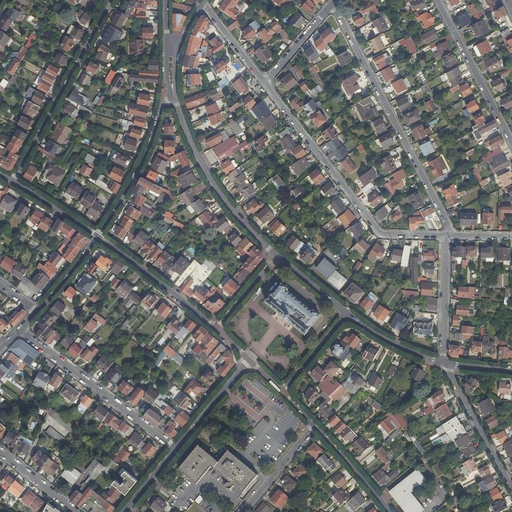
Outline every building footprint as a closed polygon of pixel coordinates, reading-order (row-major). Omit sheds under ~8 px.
[(125,10),(123,13),(129,17),(131,12),(132,12),(136,1),(133,0),(130,0),(127,11),(125,10)] [(233,8),(239,1),(238,0),(225,0),(220,8),(234,18),(239,13),(233,8)] [(309,13),(316,6),(308,0),(304,6),(302,5),(301,6),(309,13)] [(413,0),(408,3),(410,7),(417,3),(421,9),(426,7),(422,0),(413,0)] [(193,8),(193,7),(186,5),(173,2),(173,3),(173,7),(177,7),(177,12),(175,12),(174,13),(174,14),(174,29),(180,30),(187,17),(189,12),(193,8)] [(371,4),(351,14),(357,25),(362,22),(364,22),(364,21),(362,17),(361,18),(359,13),(361,12),(363,14),(374,9),(373,7),(375,5),(374,3),(371,4)] [(477,20),(482,17),(475,3),(470,6),(477,20)] [(491,6),(490,7),(493,12),(495,11),(498,9),(495,3),(491,6)] [(503,18),(508,15),(504,6),(501,8),(498,9),(495,11),(500,23),(504,21),(503,18)] [(5,16),(14,21),(20,13),(12,7),(5,16)] [(38,19),(44,24),(52,11),(46,7),(38,19)] [(140,9),(145,11),(145,9),(138,7),(136,14),(136,19),(145,19),(146,14),(139,14),(140,9)] [(85,13),(86,12),(81,10),(78,15),(83,17),(80,22),(85,25),(90,16),(85,13)] [(118,11),(111,23),(121,28),(126,18),(129,20),(130,17),(129,17),(123,13),(118,11)] [(466,11),(456,16),(462,28),(472,23),(466,11)] [(407,22),(418,16),(416,12),(405,18),(407,22)] [(417,18),(418,20),(420,20),(422,19),(426,27),(425,27),(426,28),(433,24),(432,22),(434,21),(431,13),(428,15),(427,12),(417,18)] [(301,25),(306,19),(298,13),(290,22),(297,29),(301,24),(301,25)] [(30,15),(27,20),(35,25),(39,21),(30,15)] [(5,16),(0,23),(0,26),(6,31),(13,21),(5,16)] [(193,33),(192,34),(202,37),(203,37),(205,39),(207,36),(210,33),(208,31),(206,33),(204,36),(203,35),(204,34),(202,34),(205,29),(207,31),(208,30),(214,26),(206,16),(202,16),(196,27),(194,29),(193,33)] [(379,18),(372,22),(374,25),(376,25),(380,32),(389,28),(382,16),(381,17),(379,18)] [(233,23),(228,28),(230,31),(240,23),(238,20),(233,23)] [(251,27),(243,33),(248,40),(256,34),(256,33),(258,32),(258,31),(262,28),(255,20),(249,25),(251,27)] [(472,26),(474,31),(478,38),(489,32),(483,20),(472,26)] [(279,27),(275,22),(270,26),(271,28),(265,33),(264,31),(260,34),(264,41),(275,33),(274,32),(275,30),(276,31),(277,30),(279,32),(281,30),(279,27)] [(74,40),(78,42),(84,32),(76,27),(71,25),(67,33),(71,35),(72,35),(70,38),(74,40)] [(111,25),(103,40),(110,44),(112,40),(118,43),(124,32),(111,25)] [(136,40),(143,40),(143,38),(153,38),(153,28),(143,28),(143,36),(136,36),(136,40)] [(329,28),(320,35),(322,37),(327,44),(336,37),(329,28)] [(503,38),(506,37),(511,34),(509,29),(500,33),(501,34),(503,38)] [(438,37),(434,30),(424,35),(425,36),(426,35),(430,42),(438,37)] [(4,47),(10,37),(1,31),(0,32),(0,43),(2,45),(4,47)] [(384,33),(380,36),(386,48),(390,45),(384,33)] [(202,37),(192,34),(187,53),(196,56),(205,58),(207,48),(200,45),(203,37),(202,37)] [(70,38),(67,36),(61,47),(68,51),(70,48),(71,49),(71,48),(72,48),(73,46),(73,45),(73,44),(72,44),(74,40),(70,38)] [(379,36),(369,41),(371,46),(372,45),(374,48),(376,53),(386,48),(379,36)] [(323,49),(328,46),(327,44),(322,37),(315,42),(321,51),(322,50),(322,51),(324,50),(323,49)] [(505,44),(507,47),(511,45),(511,39),(508,41),(506,37),(503,38),(505,44)] [(222,43),(222,42),(221,42),(219,40),(218,41),(216,38),(211,42),(212,44),(209,48),(211,50),(213,48),(214,48),(212,49),(215,52),(218,50),(219,51),(224,46),(223,44),(222,43)] [(406,40),(413,55),(417,52),(410,38),(406,40)] [(145,46),(145,40),(143,40),(136,40),(132,40),(132,55),(143,55),(143,46),(145,46)] [(477,46),(482,55),(492,50),(487,40),(477,46)] [(442,57),(452,52),(446,41),(436,46),(438,51),(433,54),(436,60),(442,57)] [(255,51),(254,52),(257,55),(258,54),(264,62),(273,55),(264,44),(255,51)] [(311,46),(304,52),(312,62),(319,57),(311,46)] [(480,57),(482,55),(477,46),(475,47),(474,48),(478,56),(480,57)] [(109,53),(100,48),(95,57),(104,62),(109,53)] [(247,52),(249,56),(254,52),(255,51),(253,48),(247,52)] [(63,65),(69,55),(60,50),(55,60),(63,65)] [(417,52),(413,55),(414,57),(415,59),(423,54),(421,50),(417,52)] [(351,61),(348,55),(346,51),(337,56),(339,61),(338,61),(339,63),(340,62),(342,66),(351,61)] [(458,63),(452,52),(442,57),(448,68),(458,63)] [(7,71),(13,75),(18,65),(23,58),(24,56),(20,53),(19,53),(7,71)] [(196,56),(187,53),(185,59),(198,63),(199,60),(196,59),(196,56)] [(375,59),(380,69),(387,65),(384,60),(385,59),(383,55),(375,59)] [(485,62),(491,72),(502,66),(497,56),(485,62)] [(198,63),(185,59),(183,65),(193,68),(194,65),(198,66),(198,63)] [(149,70),(158,71),(159,60),(149,60),(149,70)] [(225,70),(228,68),(223,61),(215,67),(216,67),(213,69),(217,76),(219,74),(223,79),(229,75),(225,70)] [(91,62),(85,72),(92,76),(94,73),(95,73),(99,66),(91,62)] [(297,64),(293,67),(302,79),(303,80),(307,77),(297,64)] [(46,72),(56,77),(59,70),(50,65),(46,72)] [(302,79),(293,67),(289,71),(290,73),(281,80),(288,90),(302,79)] [(392,70),(390,67),(384,70),(381,71),(382,74),(387,83),(396,78),(394,74),(392,70)] [(458,67),(444,75),(447,82),(460,75),(462,74),(458,67)] [(426,80),(420,69),(418,70),(423,81),(426,80)] [(43,79),(52,84),(56,77),(46,72),(43,79)] [(84,73),(82,76),(79,82),(85,86),(88,81),(88,80),(90,77),(84,73)] [(130,80),(157,82),(158,77),(140,75),(138,75),(137,75),(131,74),(130,80)] [(190,74),(186,74),(186,87),(196,85),(196,84),(201,83),(200,74),(190,74)] [(125,80),(118,75),(108,92),(113,94),(116,88),(119,90),(125,80)] [(361,91),(357,84),(355,80),(358,79),(356,75),(343,81),(346,85),(350,93),(353,92),(354,94),(361,91)] [(460,75),(447,82),(448,83),(451,89),(457,86),(464,82),(462,79),(460,75)] [(104,83),(109,85),(113,79),(108,76),(104,83)] [(246,96),(252,91),(249,87),(241,77),(237,81),(241,86),(239,87),(246,96)] [(505,86),(504,85),(501,78),(494,82),(498,91),(506,87),(506,85),(505,86)] [(41,91),(49,95),(50,92),(48,91),(52,84),(43,79),(39,85),(43,88),(41,91)] [(399,80),(385,87),(386,90),(390,88),(401,82),(399,80)] [(306,91),(310,89),(304,82),(300,85),(305,92),(306,91)] [(401,84),(401,82),(390,88),(394,97),(407,90),(406,87),(402,89),(399,84),(401,84)] [(435,97),(428,83),(421,87),(425,93),(429,91),(433,98),(434,98),(435,97)] [(460,87),(465,96),(473,92),(468,83),(460,87)] [(351,96),(354,94),(353,92),(350,93),(346,85),(343,87),(347,95),(348,95),(348,96),(349,96),(350,96),(351,96)] [(315,96),(316,97),(325,90),(322,86),(313,93),(315,96)] [(221,92),(221,91),(220,88),(211,91),(214,100),(220,98),(219,95),(221,94),(221,92)] [(310,96),(312,99),(315,96),(313,93),(310,89),(306,91),(310,96)] [(74,90),(69,99),(78,104),(83,97),(78,94),(79,93),(74,90)] [(37,91),(32,100),(40,105),(46,96),(37,91)] [(197,95),(186,99),(189,106),(189,107),(206,101),(204,95),(205,94),(205,93),(205,92),(197,94),(197,95)] [(509,97),(507,92),(500,96),(507,109),(511,106),(511,101),(509,96),(509,97)] [(140,94),(138,103),(148,106),(150,96),(140,94)] [(288,99),(295,107),(301,102),(294,94),(288,99)] [(249,109),(257,103),(250,95),(243,101),(249,109)] [(99,100),(97,105),(100,105),(105,96),(102,96),(102,97),(99,100)] [(303,101),(306,105),(312,99),(310,96),(303,101)] [(370,96),(351,106),(352,108),(357,106),(364,121),(379,114),(376,108),(369,111),(368,110),(365,111),(363,106),(372,101),(370,96)] [(411,106),(406,97),(397,102),(402,111),(411,106)] [(306,112),(309,116),(320,108),(313,99),(312,99),(306,105),(303,107),(305,109),(307,110),(308,111),(306,112)] [(431,100),(426,102),(430,111),(435,108),(431,101),(431,100)] [(472,114),(476,112),(475,110),(479,108),(475,100),(471,103),(470,102),(468,103),(469,104),(467,106),(471,112),(472,114)] [(271,113),(262,101),(252,109),(261,120),(270,113),(271,113)] [(295,107),(298,111),(298,110),(306,105),(303,101),(301,102),(295,107)] [(39,107),(30,102),(25,112),(33,116),(34,113),(36,114),(39,107)] [(239,102),(229,109),(231,112),(239,105),(238,104),(239,103),(239,102)] [(68,104),(63,114),(70,118),(75,109),(70,106),(70,105),(68,104)] [(207,108),(210,116),(220,113),(217,104),(213,105),(212,106),(207,108)] [(136,116),(137,116),(138,116),(146,118),(149,108),(140,106),(139,110),(135,109),(134,115),(136,116)] [(405,116),(409,125),(421,118),(417,110),(405,116)] [(134,115),(118,111),(118,113),(136,118),(134,123),(118,119),(118,121),(133,126),(134,124),(143,127),(145,120),(136,117),(136,116),(134,115)] [(319,127),(327,120),(320,111),(311,117),(312,117),(311,118),(313,121),(314,120),(319,127)] [(220,113),(210,116),(213,125),(224,121),(221,112),(220,113)] [(270,113),(261,120),(269,131),(278,124),(270,113)] [(480,128),(486,125),(483,119),(485,118),(482,113),(474,117),(480,128)] [(20,115),(16,123),(27,129),(32,121),(20,115)] [(375,133),(377,136),(387,131),(383,122),(382,120),(381,119),(374,123),(378,131),(375,133)] [(429,128),(438,123),(437,120),(427,125),(429,128)] [(497,126),(495,120),(486,125),(480,128),(473,131),(478,140),(483,137),(482,134),(497,126)] [(244,132),(236,121),(230,123),(238,135),(243,132),(244,132)] [(70,128),(58,122),(54,130),(57,131),(53,139),(62,144),(70,128)] [(412,130),(415,135),(425,130),(422,125),(412,130)] [(452,129),(450,125),(439,132),(440,135),(452,129)] [(326,138),(329,142),(336,138),(339,136),(332,126),(324,132),(327,137),(326,138)] [(138,138),(139,138),(142,131),(133,128),(130,134),(125,132),(124,134),(130,137),(130,135),(138,138)] [(279,134),(282,139),(290,133),(287,129),(279,134)] [(27,134),(18,130),(15,136),(24,141),(26,137),(26,136),(27,134)] [(425,130),(415,135),(417,139),(427,134),(425,130)] [(224,142),(229,139),(225,131),(220,133),(220,134),(207,140),(209,145),(211,144),(212,146),(220,142),(219,140),(222,138),(224,142)] [(393,137),(391,137),(389,133),(379,138),(384,148),(388,146),(388,144),(393,141),(394,140),(393,137)] [(137,142),(138,138),(130,135),(130,137),(129,138),(128,138),(124,147),(125,147),(124,149),(127,150),(128,149),(134,151),(137,142)] [(504,144),(500,135),(490,140),(493,145),(491,145),(494,151),(500,148),(499,146),(504,144)] [(15,136),(11,143),(19,147),(21,145),(24,141),(15,136)] [(288,150),(295,145),(289,136),(282,141),(288,150)] [(224,142),(213,148),(214,151),(220,162),(237,152),(239,150),(250,144),(251,143),(248,139),(239,145),(235,137),(229,139),(224,142)] [(374,137),(365,142),(367,146),(373,143),(376,141),(374,137)] [(342,147),(336,138),(329,142),(328,143),(334,152),(342,147)] [(259,152),(265,148),(259,139),(255,142),(258,147),(256,148),(259,152)] [(165,153),(174,153),(175,140),(166,140),(165,153)] [(426,156),(436,151),(430,141),(420,146),(426,156)] [(11,143),(10,142),(7,149),(11,151),(15,154),(19,147),(11,143)] [(250,144),(239,150),(241,154),(252,147),(250,144)] [(357,147),(361,153),(366,150),(362,144),(357,147)] [(298,159),(306,154),(300,145),(292,150),(298,159)] [(342,147),(334,152),(339,161),(349,154),(343,146),(342,147)] [(47,155),(49,152),(39,147),(37,150),(47,155)] [(491,158),(502,152),(500,149),(489,155),(491,158)] [(190,163),(184,150),(171,156),(171,162),(174,160),(179,158),(183,167),(190,163)] [(0,160),(0,165),(9,171),(12,170),(20,156),(15,154),(11,151),(7,159),(4,157),(5,155),(3,155),(0,160)] [(54,164),(58,158),(49,152),(47,155),(45,158),(54,164)] [(112,160),(126,167),(130,159),(116,152),(112,160)] [(171,156),(159,152),(158,155),(171,162),(171,156)] [(88,153),(85,160),(91,164),(95,157),(88,153)] [(492,158),(494,163),(492,165),(495,172),(505,167),(510,165),(506,157),(505,158),(502,153),(492,158)] [(388,173),(397,168),(390,155),(379,161),(383,168),(385,167),(388,173)] [(152,167),(163,172),(164,170),(166,167),(165,167),(167,162),(157,157),(152,167)] [(304,157),(291,165),(297,175),(310,167),(304,157)] [(440,167),(444,165),(440,157),(429,163),(433,171),(440,167)] [(350,174),(357,169),(349,158),(342,163),(350,174)] [(227,173),(235,168),(230,160),(222,165),(227,173)] [(92,169),(84,164),(80,171),(88,176),(92,169)] [(119,168),(113,164),(111,167),(114,169),(109,177),(112,178),(113,177),(116,179),(120,181),(125,172),(121,170),(121,169),(119,168)] [(65,173),(50,165),(44,175),(46,177),(46,178),(58,185),(65,173)] [(446,168),(444,165),(440,167),(433,171),(437,178),(444,174),(442,171),(446,168)] [(36,173),(38,170),(31,166),(31,167),(30,167),(24,176),(32,181),(36,173)] [(179,168),(171,173),(171,179),(182,174),(179,168)] [(320,182),(322,185),(327,181),(324,178),(325,177),(323,175),(322,175),(320,172),(319,170),(318,170),(317,169),(309,175),(310,176),(309,177),(308,176),(306,177),(307,178),(309,181),(312,179),(317,185),(320,182)] [(375,173),(374,172),(372,169),(359,179),(365,185),(377,176),(375,173)] [(403,169),(393,174),(397,181),(392,183),(395,189),(404,184),(401,179),(407,176),(403,169)] [(155,182),(159,174),(150,170),(147,178),(155,182)] [(196,180),(190,170),(178,176),(183,186),(196,180)] [(235,170),(227,175),(232,181),(233,180),(238,186),(244,182),(246,180),(242,174),(239,176),(235,170)] [(507,184),(508,185),(511,183),(511,181),(509,176),(511,175),(510,173),(508,173),(508,172),(498,177),(503,186),(507,184)] [(277,173),(273,177),(268,181),(270,183),(275,179),(279,185),(277,187),(280,190),(282,189),(286,185),(277,173)] [(141,177),(138,182),(150,189),(160,194),(162,190),(163,187),(141,177)] [(386,178),(383,179),(386,184),(392,192),(395,198),(397,197),(398,197),(397,194),(396,195),(386,178)] [(116,193),(121,185),(115,182),(110,190),(116,193)] [(238,186),(236,187),(241,193),(242,192),(247,198),(255,192),(251,186),(248,188),(244,182),(238,186)] [(335,193),(336,195),(338,194),(330,183),(322,189),(329,197),(335,193)] [(371,189),(374,186),(371,183),(362,190),(365,193),(371,189)] [(73,184),(69,191),(68,190),(65,195),(69,197),(68,198),(69,198),(71,195),(77,199),(82,190),(73,184)] [(138,184),(134,191),(139,194),(141,195),(143,190),(145,191),(146,189),(138,184)] [(444,191),(448,199),(455,195),(458,193),(454,185),(450,187),(451,188),(444,191)] [(508,185),(503,188),(505,191),(508,190),(511,196),(508,197),(511,202),(511,186),(509,188),(508,185)] [(162,195),(171,200),(171,197),(171,191),(168,190),(163,187),(162,190),(168,193),(168,195),(163,193),(162,195)] [(180,194),(188,206),(190,205),(192,204),(196,201),(193,196),(192,194),(193,193),(194,192),(192,187),(181,194),(180,194)] [(291,191),(294,196),(296,197),(298,196),(298,195),(298,194),(299,195),(301,193),(301,192),(302,192),(298,188),(295,190),(295,189),(291,191)] [(149,192),(158,197),(160,194),(150,189),(149,192)] [(383,198),(382,199),(376,192),(368,198),(375,206),(384,200),(383,198)] [(415,209),(425,204),(418,192),(409,196),(415,209)] [(94,201),(95,199),(86,193),(80,203),(89,209),(94,201)] [(141,195),(139,194),(134,201),(140,205),(139,206),(141,207),(146,198),(141,195)] [(6,195),(0,205),(0,207),(7,212),(8,210),(10,211),(16,201),(6,195)] [(455,195),(448,199),(452,206),(459,203),(457,199),(455,195)] [(336,196),(325,204),(327,207),(331,204),(335,208),(336,207),(339,211),(341,213),(346,209),(344,207),(336,196)] [(192,204),(190,205),(199,216),(207,209),(210,207),(207,203),(204,205),(199,199),(196,201),(192,204)] [(261,206),(262,207),(265,205),(261,200),(258,203),(254,199),(247,206),(254,213),(261,206)] [(89,209),(87,213),(97,219),(103,209),(97,205),(98,204),(94,201),(89,209)] [(30,209),(22,204),(17,213),(25,218),(30,209)] [(384,207),(377,212),(382,219),(387,216),(389,212),(388,212),(391,209),(387,204),(384,207)] [(511,204),(499,204),(499,220),(503,220),(504,212),(511,212),(511,206),(511,207),(511,204)] [(419,211),(423,217),(434,212),(431,205),(419,211)] [(138,217),(142,212),(140,212),(139,211),(131,206),(127,213),(135,217),(136,216),(138,217)] [(142,212),(150,218),(153,213),(143,207),(140,212),(142,212)] [(271,218),(272,219),(275,216),(267,207),(258,215),(265,223),(269,219),(271,218)] [(207,209),(199,216),(208,228),(219,220),(215,215),(213,217),(207,209)] [(349,210),(339,218),(338,219),(341,223),(342,222),(345,226),(355,218),(349,210)] [(400,217),(402,216),(398,210),(395,212),(396,213),(392,216),(395,221),(400,217)] [(40,225),(45,216),(43,215),(44,213),(40,211),(39,213),(36,211),(31,219),(34,221),(36,223),(40,225)] [(418,211),(414,213),(417,217),(410,218),(411,229),(416,229),(416,225),(418,225),(418,222),(424,222),(418,211)] [(484,213),(483,225),(488,225),(488,224),(493,224),(494,213),(484,213)] [(461,214),(461,226),(469,226),(469,224),(477,224),(478,214),(461,214)] [(40,225),(39,226),(47,231),(53,221),(45,216),(40,225)] [(124,219),(119,226),(127,231),(133,221),(126,216),(124,219)] [(221,232),(229,225),(223,218),(215,224),(221,232)] [(277,219),(269,226),(279,236),(286,228),(277,219)] [(64,222),(60,220),(54,231),(58,233),(58,232),(60,229),(64,222)] [(64,237),(66,238),(73,228),(64,222),(60,229),(64,232),(63,234),(64,234),(65,233),(66,234),(64,237)] [(358,222),(350,228),(356,236),(364,231),(358,222)] [(126,232),(127,231),(119,226),(115,232),(122,237),(125,233),(126,234),(127,232),(126,232)] [(67,239),(68,239),(76,230),(73,228),(66,238),(67,239)] [(232,229),(226,235),(229,238),(228,238),(236,246),(242,240),(235,232),(232,229)] [(341,229),(328,239),(330,243),(344,232),(341,229)] [(136,236),(134,239),(143,246),(150,237),(141,230),(136,236)] [(73,243),(81,249),(87,241),(86,237),(79,233),(76,237),(75,236),(74,238),(75,238),(72,242),(73,243)] [(305,247),(306,246),(294,235),(287,243),(290,245),(300,253),(305,247)] [(362,237),(354,246),(363,255),(371,246),(362,237)] [(255,246),(246,238),(239,245),(242,248),(241,249),(242,250),(243,249),(248,254),(255,246)] [(65,242),(58,250),(61,251),(69,240),(68,239),(67,239),(65,242)] [(145,251),(149,254),(156,246),(149,240),(143,247),(146,250),(145,251)] [(63,256),(71,262),(81,249),(73,243),(69,248),(68,247),(67,249),(68,249),(63,256)] [(374,247),(368,256),(374,260),(378,255),(381,257),(385,250),(380,247),(381,245),(376,243),(374,247)] [(163,251),(156,245),(156,246),(149,254),(156,260),(163,251)] [(289,247),(298,255),(299,255),(300,253),(290,245),(289,247)] [(402,261),(400,271),(402,271),(403,266),(407,267),(411,246),(405,245),(404,251),(402,261)] [(453,258),(462,258),(462,248),(457,248),(457,246),(454,245),(453,246),(453,258)] [(248,254),(240,263),(246,268),(250,271),(251,272),(263,258),(261,251),(255,246),(248,254)] [(300,253),(299,255),(306,261),(307,259),(311,262),(316,255),(317,254),(314,251),(315,250),(311,246),(308,249),(305,247),(300,253)] [(344,248),(339,252),(343,257),(348,252),(344,248)] [(468,248),(468,256),(477,256),(477,248),(468,248)] [(481,249),(481,258),(489,258),(487,262),(493,262),(493,258),(493,248),(489,248),(489,249),(481,249)] [(499,261),(511,261),(511,249),(496,248),(495,261),(495,267),(499,267),(499,261)] [(391,259),(402,261),(404,251),(393,249),(391,259)] [(165,251),(156,261),(163,266),(168,260),(171,256),(165,251)] [(419,254),(419,262),(429,262),(429,261),(434,261),(434,252),(429,251),(429,253),(424,253),(424,255),(421,255),(421,254),(419,254)] [(56,252),(48,261),(49,262),(58,268),(65,259),(58,254),(56,252)] [(6,256),(0,264),(0,265),(12,272),(17,264),(17,263),(6,256)] [(96,277),(102,281),(111,270),(115,264),(107,258),(106,259),(101,256),(95,264),(102,269),(96,277)] [(181,256),(177,261),(171,269),(181,276),(191,264),(181,256)] [(37,267),(41,271),(45,275),(50,278),(58,268),(49,262),(48,261),(45,258),(44,260),(47,263),(44,267),(39,263),(37,267)] [(316,268),(327,277),(336,266),(325,258),(316,268)] [(118,275),(126,265),(118,260),(115,264),(111,270),(115,273),(114,273),(116,274),(118,275)] [(168,260),(163,266),(169,271),(174,264),(177,261),(175,260),(173,263),(168,260)] [(181,276),(174,284),(185,292),(204,268),(194,260),(191,264),(181,276)] [(207,265),(213,271),(217,266),(211,261),(207,265)] [(359,261),(352,271),(356,275),(361,267),(363,264),(359,261)] [(379,263),(373,277),(378,278),(379,274),(382,267),(383,264),(379,263)] [(425,274),(434,274),(434,263),(425,263),(425,274)] [(17,264),(12,272),(11,273),(22,279),(24,275),(27,270),(17,264)] [(336,266),(327,277),(329,278),(337,268),(336,266)] [(204,268),(185,292),(190,297),(194,293),(199,287),(200,285),(205,280),(207,277),(211,273),(204,268)] [(234,277),(232,279),(239,285),(241,282),(250,271),(246,268),(237,279),(234,277)] [(340,290),(348,280),(336,270),(328,280),(340,290)] [(41,271),(32,281),(40,289),(41,289),(50,279),(45,275),(41,271)] [(91,280),(86,276),(85,275),(77,286),(86,294),(96,281),(92,278),(91,280)] [(32,281),(25,276),(20,281),(36,294),(40,289),(32,281)] [(116,288),(122,282),(116,277),(111,284),(116,288)] [(231,296),(240,285),(239,285),(232,279),(231,278),(223,289),(231,296)] [(272,293),(265,301),(305,334),(311,326),(320,315),(313,310),(312,311),(287,290),(288,289),(281,283),(272,294),(272,293)] [(356,303),(364,292),(354,283),(345,294),(356,303)] [(128,295),(132,290),(124,284),(120,290),(119,288),(117,290),(126,297),(128,295)] [(422,294),(432,295),(433,284),(423,284),(422,294)] [(72,298),(77,291),(71,286),(65,294),(72,298)] [(194,293),(205,303),(209,297),(212,293),(206,288),(204,291),(199,287),(194,293)] [(216,289),(213,292),(219,298),(224,292),(218,287),(216,289)] [(475,288),(469,287),(469,288),(460,287),(459,297),(468,298),(474,299),(475,288)] [(126,297),(125,299),(130,303),(133,300),(134,301),(133,302),(134,303),(135,302),(137,303),(141,298),(133,292),(129,297),(128,295),(126,297)] [(157,299),(149,292),(142,301),(150,308),(157,299)] [(367,297),(372,302),(377,296),(372,292),(367,297)] [(91,299),(95,302),(99,297),(95,294),(91,299)] [(374,303),(372,302),(367,297),(361,304),(368,310),(374,303)] [(225,303),(220,298),(216,302),(213,303),(209,300),(204,305),(208,308),(213,311),(218,310),(221,307),(225,303)] [(438,299),(429,298),(428,300),(425,300),(425,304),(426,304),(426,303),(428,303),(427,307),(427,309),(432,310),(432,309),(437,310),(438,299)] [(172,310),(161,301),(155,309),(166,318),(172,310)] [(62,305),(58,302),(51,310),(59,316),(66,307),(63,304),(62,305)] [(374,314),(387,323),(391,317),(388,315),(391,312),(381,305),(374,314)] [(469,312),(470,307),(458,306),(457,314),(469,316),(468,317),(473,317),(474,312),(469,312)] [(9,319),(6,316),(4,319),(9,322),(10,322),(13,326),(14,326),(25,315),(25,311),(23,309),(22,310),(21,309),(18,312),(16,311),(9,319)] [(50,325),(58,317),(53,312),(51,315),(48,313),(43,319),(50,325)] [(409,319),(398,313),(391,326),(395,328),(396,327),(403,331),(409,319)] [(0,319),(0,328),(3,330),(5,327),(6,328),(9,324),(1,318),(0,319)] [(166,327),(176,335),(177,334),(182,327),(179,325),(177,324),(179,322),(174,318),(173,319),(166,327)] [(93,330),(98,324),(92,319),(87,325),(93,330)] [(119,330),(121,332),(124,327),(125,328),(130,321),(128,319),(119,330)] [(176,335),(175,336),(179,339),(188,329),(191,331),(196,325),(189,319),(182,327),(177,334),(176,335)] [(43,326),(36,335),(40,338),(49,325),(43,321),(41,325),(43,326)] [(428,334),(433,335),(433,324),(415,323),(415,334),(419,334),(419,335),(428,335),(428,334)] [(55,331),(55,330),(49,325),(43,334),(48,339),(55,331)] [(208,332),(202,326),(193,336),(200,342),(201,340),(208,332)] [(46,342),(49,344),(57,333),(55,331),(48,339),(46,342)] [(209,333),(208,332),(201,340),(206,345),(203,350),(208,354),(219,341),(209,333)] [(347,337),(343,341),(344,342),(353,349),(361,340),(353,334),(349,339),(347,337)] [(487,335),(483,334),(483,336),(483,342),(484,342),(482,353),(494,354),(495,343),(487,342),(487,335)] [(68,348),(74,341),(67,335),(61,342),(68,348)] [(42,366),(44,364),(47,359),(45,358),(41,354),(22,340),(19,340),(9,350),(12,352),(23,361),(36,371),(40,365),(42,366)] [(83,350),(74,342),(68,350),(76,357),(79,354),(83,350)] [(350,354),(353,349),(344,342),(340,346),(345,350),(348,353),(350,354)] [(472,352),(482,353),(483,343),(473,342),(472,352)] [(223,352),(227,348),(221,343),(209,357),(212,360),(214,357),(215,358),(221,350),(223,352)] [(501,343),(500,357),(511,358),(511,349),(509,350),(509,349),(506,348),(506,343),(501,343)] [(340,346),(338,345),(337,344),(333,348),(335,349),(332,353),(339,358),(341,355),(345,350),(340,346)] [(451,346),(450,345),(450,354),(452,357),(459,358),(460,353),(463,354),(464,349),(460,348),(456,347),(455,347),(451,346)] [(91,351),(86,346),(83,350),(79,354),(82,356),(86,360),(89,357),(91,359),(98,350),(94,346),(91,351)] [(164,350),(172,358),(176,353),(167,346),(164,350)] [(378,352),(368,347),(363,356),(373,361),(378,352)] [(195,348),(193,350),(198,355),(206,361),(209,357),(206,354),(203,357),(201,355),(203,353),(200,351),(199,351),(195,348)] [(195,359),(198,355),(193,350),(190,354),(195,359)] [(217,371),(224,376),(234,364),(233,355),(229,350),(222,356),(226,359),(226,363),(225,365),(224,364),(223,365),(224,366),(223,367),(222,365),(217,371)] [(8,359),(16,365),(18,363),(19,362),(21,364),(23,361),(12,352),(9,356),(10,356),(8,359)] [(172,358),(181,365),(185,360),(176,353),(172,358)] [(112,364),(113,362),(103,355),(96,364),(102,368),(102,369),(106,372),(112,364)] [(3,365),(2,365),(0,367),(6,371),(12,376),(18,367),(16,365),(8,359),(4,364),(3,365)] [(327,368),(324,371),(332,378),(340,368),(332,361),(329,365),(330,366),(328,368),(327,368)] [(388,375),(394,377),(398,368),(392,365),(388,375)] [(317,386),(330,396),(342,385),(332,378),(324,371),(318,366),(311,374),(320,382),(317,386)] [(425,373),(415,368),(410,377),(420,382),(425,373)] [(116,386),(123,377),(114,370),(108,377),(112,381),(111,381),(116,386)] [(212,379),(215,375),(208,370),(202,377),(210,384),(213,380),(212,379)] [(39,384),(46,388),(51,377),(40,371),(39,373),(35,380),(33,383),(38,386),(39,384)] [(63,378),(55,373),(52,377),(53,377),(49,382),(57,388),(63,378)] [(383,381),(373,376),(369,385),(379,390),(383,381)] [(463,386),(465,390),(472,394),(479,382),(472,378),(469,382),(468,382),(465,386),(464,386),(463,386)] [(130,379),(127,383),(124,380),(118,388),(128,395),(131,391),(134,388),(129,384),(132,381),(130,379)] [(192,390),(197,395),(203,388),(193,380),(185,390),(189,393),(192,390)] [(356,396),(362,391),(356,387),(347,380),(345,383),(342,385),(330,396),(316,409),(322,415),(323,417),(326,419),(332,414),(330,411),(331,410),(326,406),(326,404),(332,399),(335,402),(347,390),(349,390),(356,396)] [(165,394),(173,384),(170,381),(162,392),(165,394)] [(356,387),(362,391),(366,383),(363,381),(360,386),(358,384),(356,387)] [(479,382),(472,394),(473,395),(481,383),(479,382)] [(73,402),(79,394),(67,384),(61,393),(73,402)] [(510,395),(511,386),(504,385),(504,384),(500,384),(499,393),(505,393),(504,395),(510,395)] [(139,387),(130,399),(137,404),(147,390),(144,387),(142,389),(139,387)] [(156,400),(159,395),(149,388),(143,396),(153,404),(154,403),(156,400)] [(311,388),(307,393),(309,394),(305,397),(313,404),(320,396),(311,388)] [(25,390),(20,398),(24,400),(28,392),(25,390)] [(441,391),(428,399),(433,406),(436,403),(445,398),(441,391)] [(189,405),(193,400),(183,392),(175,402),(184,409),(188,404),(189,405)] [(87,395),(78,406),(84,411),(88,407),(87,406),(93,399),(87,395)] [(495,410),(488,399),(480,404),(486,415),(495,410)] [(156,400),(154,403),(156,404),(164,410),(166,407),(160,403),(156,400)] [(377,400),(370,407),(376,414),(383,407),(377,400)] [(436,411),(435,411),(442,421),(452,415),(446,404),(436,411)] [(103,421),(109,412),(100,405),(94,414),(103,421)] [(425,411),(427,416),(435,411),(436,411),(433,406),(425,411)] [(166,407),(164,410),(168,414),(171,416),(172,415),(170,414),(172,412),(166,407)] [(71,432),(75,427),(74,426),(70,423),(51,408),(48,413),(71,432)] [(150,408),(144,416),(157,427),(164,419),(157,414),(159,412),(157,410),(155,412),(150,408)] [(183,426),(190,417),(182,410),(176,418),(178,420),(177,422),(183,426)] [(396,428),(397,430),(401,427),(394,416),(390,412),(384,417),(385,418),(388,416),(397,427),(396,428)] [(116,428),(121,421),(111,413),(106,421),(113,426),(111,429),(114,431),(116,428)] [(335,426),(341,421),(336,416),(329,422),(332,426),(333,425),(335,426)] [(499,425),(494,416),(486,421),(491,429),(499,425)] [(452,429),(460,425),(463,423),(467,422),(465,419),(463,420),(461,417),(449,423),(452,429)] [(264,419),(259,423),(263,428),(268,423),(264,419)] [(380,424),(383,428),(381,430),(383,433),(385,431),(388,434),(395,428),(386,419),(380,424)] [(168,429),(165,433),(170,436),(175,436),(178,432),(174,429),(176,425),(171,420),(166,426),(168,429)] [(130,427),(131,427),(123,421),(119,425),(120,426),(119,428),(129,435),(133,429),(130,427)] [(334,428),(340,434),(347,427),(341,421),(334,428)] [(62,444),(66,439),(51,426),(46,432),(62,444)] [(356,438),(348,428),(340,435),(346,442),(350,439),(352,442),(356,438)] [(490,436),(491,438),(496,436),(501,445),(508,440),(505,435),(505,433),(506,433),(504,429),(498,432),(492,435),(490,436)] [(397,430),(389,437),(392,440),(400,433),(397,430)] [(14,446),(19,436),(10,431),(5,440),(10,443),(10,444),(14,446)] [(129,441),(138,447),(142,441),(143,440),(138,436),(139,435),(136,432),(129,441)] [(465,434),(455,440),(461,451),(462,450),(471,445),(465,434)] [(12,452),(15,455),(18,449),(27,454),(31,446),(21,441),(23,437),(21,436),(12,452)] [(362,456),(372,446),(361,437),(352,446),(362,456)] [(511,439),(503,445),(510,457),(511,456),(511,439)] [(142,441),(138,447),(143,450),(143,451),(151,457),(156,449),(154,448),(155,447),(149,442),(147,445),(142,441)] [(229,489),(230,490),(234,486),(244,494),(259,476),(217,442),(208,453),(199,446),(179,469),(197,484),(212,467),(214,468),(214,469),(231,484),(230,483),(229,483),(228,483),(227,484),(226,484),(226,485),(226,486),(226,487),(227,488),(227,489),(228,489),(229,489)] [(316,458),(322,451),(314,444),(308,451),(316,458)] [(117,455),(124,446),(122,445),(115,454),(117,455)] [(471,445),(462,450),(467,458),(477,453),(472,445),(471,445)] [(376,453),(386,465),(390,461),(392,460),(382,447),(376,453)] [(33,459),(43,467),(51,458),(40,449),(33,459)] [(121,464),(130,454),(124,449),(115,460),(116,461),(116,460),(121,464)] [(320,459),(317,461),(327,471),(330,474),(336,468),(324,455),(320,459)] [(51,458),(43,467),(54,476),(61,467),(51,458)] [(96,479),(101,472),(105,467),(95,459),(86,470),(91,475),(96,479)] [(106,476),(116,463),(112,459),(111,459),(105,467),(101,472),(106,476)] [(473,459),(463,464),(468,473),(468,472),(469,475),(479,470),(473,459)] [(439,463),(431,467),(438,478),(445,474),(439,463)] [(70,464),(61,476),(74,485),(82,474),(70,464)] [(300,480),(308,471),(300,464),(293,473),(300,480)] [(386,465),(373,475),(382,486),(384,485),(385,486),(386,484),(386,485),(391,481),(387,477),(384,473),(386,472),(384,470),(388,467),(386,465)] [(491,473),(489,470),(489,468),(487,466),(478,471),(481,475),(483,474),(483,475),(486,474),(486,475),(491,473)] [(126,471),(133,477),(137,473),(130,467),(126,471)] [(389,492),(401,507),(414,497),(411,493),(427,480),(418,469),(389,492)] [(127,494),(138,480),(133,477),(126,471),(126,470),(121,476),(126,480),(122,484),(119,482),(120,482),(118,480),(118,481),(116,480),(113,483),(123,491),(127,494)] [(387,477),(391,481),(399,474),(395,470),(387,477)] [(338,472),(331,478),(333,480),(340,474),(338,472)] [(9,488),(15,480),(7,474),(1,482),(9,488)] [(90,486),(96,479),(91,475),(85,483),(90,486)] [(339,489),(346,483),(340,475),(332,481),(339,489)] [(290,492),(296,484),(287,476),(284,480),(286,482),(283,486),(290,492)] [(496,486),(491,477),(479,484),(484,493),(496,486)] [(18,483),(15,480),(9,488),(8,488),(18,496),(25,488),(22,486),(23,484),(19,481),(18,483)] [(112,504),(123,491),(113,483),(113,482),(109,487),(111,489),(107,494),(105,492),(101,496),(112,504)] [(90,486),(85,483),(82,487),(84,488),(82,491),(83,492),(82,493),(77,490),(70,499),(76,503),(90,486)] [(110,511),(111,511),(115,507),(112,504),(101,496),(90,486),(76,503),(80,507),(87,498),(88,499),(90,496),(92,494),(105,505),(104,506),(110,511)] [(289,498),(279,490),(277,488),(275,491),(277,492),(270,500),(280,508),(289,498)] [(497,488),(490,492),(495,503),(503,499),(497,488)] [(21,500),(29,506),(36,496),(29,490),(21,500)] [(341,490),(334,496),(342,505),(349,499),(341,490)] [(348,502),(355,511),(359,508),(366,503),(358,493),(348,502)] [(92,494),(90,496),(103,508),(104,506),(105,505),(92,494)] [(195,501),(200,504),(204,498),(200,495),(195,501)] [(36,496),(29,506),(36,511),(44,502),(36,496)] [(414,497),(401,507),(405,511),(421,511),(424,509),(414,497)] [(455,497),(452,499),(458,508),(461,506),(455,497)] [(310,498),(301,507),(304,508),(312,500),(310,498)] [(156,511),(161,511),(167,506),(158,499),(151,507),(156,511)] [(505,505),(502,500),(492,505),(495,511),(501,511),(508,508),(506,505),(505,505)] [(48,503),(42,511),(61,511),(56,507),(55,509),(48,503)] [(255,511),(271,511),(273,511),(263,503),(255,511)]
